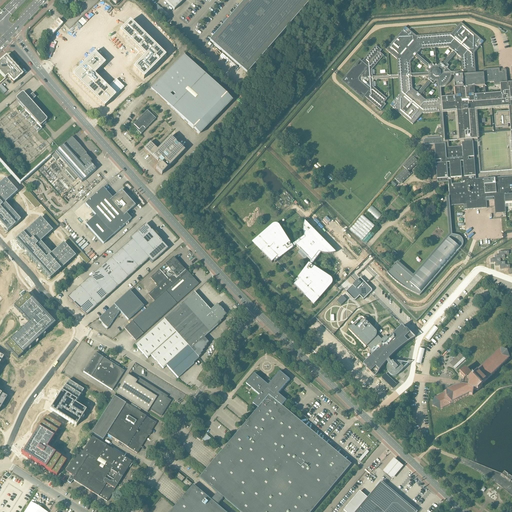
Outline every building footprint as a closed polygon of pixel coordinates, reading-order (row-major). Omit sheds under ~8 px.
[(163,0),(174,10),(184,0),(163,0)] [(245,0),(233,16),(210,41),(248,74),(312,0),(245,0)] [(109,27),(125,11),(121,7),(102,26),(106,30),(108,27),(109,27)] [(129,21),(118,32),(144,57),(132,69),(143,79),(165,56),(129,21)] [(483,70),(484,73),(476,74),(474,53),(484,42),(461,22),(451,34),(416,36),(405,27),(386,50),(397,59),(398,75),(372,77),(372,75),(375,75),(374,70),(370,70),(383,55),(379,52),(381,50),(375,45),(362,61),(359,59),(341,81),(362,99),(364,97),(381,111),(386,105),(384,103),(387,100),(372,87),(375,87),(375,82),(373,82),(373,80),(398,78),(400,94),(390,105),(413,125),(423,114),(440,112),(441,128),(438,129),(439,134),(441,134),(442,137),(425,139),(424,140),(424,144),(426,146),(434,145),(437,183),(448,182),(450,198),(447,198),(450,235),(414,277),(398,263),(388,274),(390,276),(392,278),(393,280),(395,281),(397,283),(399,285),(401,286),(403,288),(405,289),(407,290),(409,292),(412,293),(414,294),(416,295),(418,296),(421,297),(464,247),(464,246),(464,245),(464,244),(464,243),(464,242),(463,241),(463,240),(462,240),(462,239),(461,238),(460,238),(460,237),(459,237),(458,236),(457,236),(456,236),(455,236),(454,236),(453,236),(450,206),(464,205),(464,210),(487,208),(486,198),(494,197),(495,208),(495,214),(506,213),(505,208),(511,207),(511,83),(508,83),(507,72),(507,71),(506,71),(506,70),(505,70),(505,69),(504,69),(503,69),(502,70),(501,71),(501,72),(500,72),(500,68),(483,70)] [(511,59),(511,36),(497,38),(498,60),(511,59)] [(94,53),(71,76),(104,108),(123,88),(115,80),(107,88),(94,75),(105,64),(94,53)] [(151,89),(198,134),(231,100),(185,55),(151,89)] [(17,68),(15,66),(14,67),(13,65),(14,65),(11,62),(11,61),(6,56),(0,61),(0,83),(7,77),(13,84),(14,84),(17,80),(18,80),(23,75),(17,68)] [(29,97),(28,98),(23,93),(22,93),(16,98),(16,100),(25,110),(28,113),(30,116),(33,119),(36,122),(39,126),(40,126),(41,126),(47,121),(47,119),(31,102),(36,97),(32,94),(29,97)] [(141,134),(156,119),(147,110),(132,126),(141,134)] [(197,148),(200,150),(213,136),(210,134),(197,148)] [(74,180),(77,178),(81,183),(96,170),(90,163),(92,162),(87,156),(88,155),(72,137),(64,145),(63,145),(51,156),(56,161),(59,158),(68,168),(65,170),(74,180)] [(176,143),(170,137),(158,150),(150,143),(144,148),(158,161),(159,161),(161,164),(156,169),(162,175),(185,151),(179,146),(178,146),(176,143)] [(413,157),(402,166),(408,172),(418,163),(418,162),(421,160),(416,155),(413,157)] [(254,162),(243,173),(247,177),(258,166),(254,162)] [(5,179),(0,183),(0,224),(7,233),(20,221),(5,203),(17,192),(5,179)] [(132,208),(133,208),(135,206),(121,191),(112,199),(103,188),(85,204),(96,216),(85,226),(102,245),(130,220),(125,215),(132,208)] [(27,191),(23,195),(35,208),(39,204),(27,191)] [(368,210),(377,220),(382,215),(372,206),(368,210)] [(45,213),(43,215),(55,228),(59,225),(46,212),(45,213)] [(375,226),(362,215),(350,230),(362,241),(375,226)] [(40,218),(15,241),(23,251),(50,280),(75,257),(63,243),(51,254),(40,242),(52,231),(40,218)] [(274,226),(273,227),(253,244),(273,265),(275,263),(276,264),(279,261),(280,261),(294,250),(297,248),(312,263),(310,266),(309,266),(298,280),(299,281),(295,284),(297,285),(295,287),(315,308),(333,287),(333,286),(333,285),(333,284),(333,283),(333,282),(332,281),(331,280),(312,267),(322,255),(323,256),(324,256),(325,256),(326,256),(327,256),(328,256),(329,256),(330,256),(331,256),(333,256),(335,255),(336,255),(306,223),(305,224),(305,225),(305,226),(305,227),(304,228),(304,229),(304,230),(304,231),(304,232),(304,233),(304,234),(304,235),(305,236),(305,237),(305,238),(293,248),(280,229),(280,228),(279,227),(278,227),(277,226),(276,226),(275,226),(274,226)] [(130,238),(132,240),(89,278),(67,298),(86,316),(149,259),(152,263),(167,249),(145,225),(130,238)] [(67,240),(66,241),(86,264),(90,261),(69,238),(67,240)] [(150,293),(148,295),(155,302),(188,272),(179,263),(179,264),(173,258),(150,278),(158,286),(150,293)] [(155,302),(125,329),(138,343),(164,320),(168,316),(179,306),(194,293),(192,291),(199,285),(188,272),(155,302)] [(365,300),(374,291),(362,279),(348,293),(356,301),(361,296),(365,300)] [(144,307),(129,291),(120,300),(114,305),(99,319),(99,320),(100,321),(101,322),(102,323),(103,324),(104,325),(105,326),(106,327),(107,328),(108,329),(120,311),(128,321),(144,307)] [(194,293),(179,306),(206,336),(221,323),(224,320),(223,319),(227,316),(226,315),(229,313),(228,311),(220,302),(210,310),(194,293)] [(28,324),(5,346),(18,359),(55,324),(27,294),(14,306),(30,323),(28,324)] [(341,306),(346,300),(342,296),(337,301),(341,306)] [(168,316),(164,320),(168,324),(198,358),(200,356),(199,355),(202,353),(201,352),(204,350),(203,349),(206,347),(205,346),(208,344),(203,339),(206,336),(179,306),(168,316)] [(374,377),(379,369),(380,367),(382,365),(384,363),(385,361),(389,364),(388,365),(388,366),(387,367),(387,368),(387,369),(387,370),(387,371),(388,371),(388,372),(388,373),(389,373),(390,374),(390,375),(391,375),(391,376),(392,376),(393,376),(394,376),(395,376),(396,376),(397,376),(397,375),(398,375),(405,368),(401,365),(404,363),(395,361),(394,361),(393,361),(392,362),(391,362),(388,358),(390,356),(392,354),(394,352),(396,350),(398,348),(400,347),(402,345),(404,343),(407,341),(407,342),(414,337),(407,329),(406,330),(402,326),(384,344),(374,334),(376,331),(353,308),(344,316),(353,325),(354,324),(357,327),(351,333),(366,348),(368,345),(370,347),(370,348),(371,349),(372,350),(373,351),(374,351),(376,353),(363,365),(367,368),(366,369),(374,377)] [(138,343),(135,345),(147,359),(151,356),(163,369),(166,366),(178,378),(194,364),(193,363),(199,358),(198,358),(168,324),(164,320),(138,343)] [(429,341),(438,329),(434,326),(425,338),(429,341)] [(423,357),(424,351),(425,349),(420,348),(416,363),(421,364),(423,357)] [(501,350),(496,355),(473,377),(465,369),(460,374),(464,379),(463,381),(462,385),(462,387),(460,388),(455,389),(450,391),(435,398),(436,400),(433,406),(440,409),(470,395),(473,395),(474,390),(478,391),(482,387),(481,385),(509,359),(501,350)] [(95,353),(83,372),(91,377),(112,390),(124,371),(123,369),(120,369),(118,366),(115,366),(111,363),(110,361),(107,360),(106,358),(103,358),(95,353)] [(453,367),(464,357),(460,353),(450,363),(453,367)] [(221,452),(200,478),(218,493),(212,500),(194,485),(171,511),(311,511),(352,465),(337,452),(282,406),(287,401),(279,394),(290,380),(280,372),(271,383),(269,381),(267,382),(266,383),(255,374),(246,384),(260,396),(253,404),(258,408),(221,452)] [(397,384),(386,374),(382,378),(382,379),(392,389),(393,389),(397,385),(397,384)] [(116,393),(147,413),(149,409),(160,416),(170,401),(164,397),(165,396),(138,379),(137,381),(127,375),(116,393)] [(68,380),(50,410),(76,426),(86,411),(75,404),(84,390),(68,380)] [(103,440),(106,434),(137,454),(148,436),(156,423),(125,404),(114,397),(91,433),(103,440)] [(24,451),(22,454),(56,476),(66,461),(47,449),(61,426),(45,417),(24,451)] [(82,452),(80,450),(69,468),(68,467),(65,471),(72,476),(68,483),(71,485),(74,481),(107,502),(122,477),(124,474),(128,467),(129,465),(131,462),(133,463),(92,437),(82,452)] [(367,450),(358,460),(361,462),(369,452),(367,450)] [(404,467),(394,459),(384,472),(393,480),(404,467)] [(179,473),(175,477),(182,482),(185,478),(179,473)] [(186,479),(183,483),(189,488),(192,484),(186,479)] [(345,511),(381,511),(395,495),(380,482),(367,498),(360,492),(344,511),(345,511)] [(415,511),(395,495),(381,511),(415,511)]
